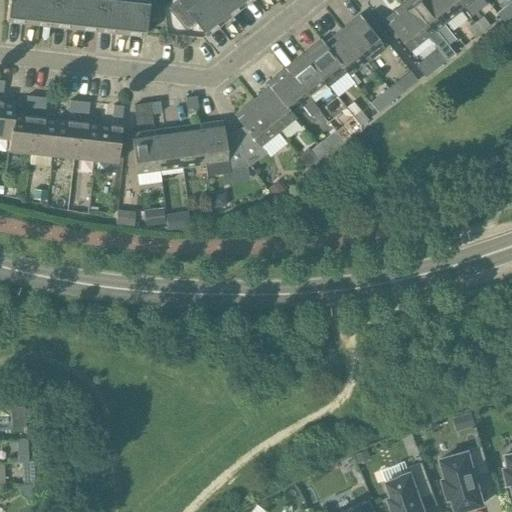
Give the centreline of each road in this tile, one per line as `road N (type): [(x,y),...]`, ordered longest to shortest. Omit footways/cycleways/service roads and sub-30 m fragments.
road 1 (tertiary): [(0,267),(109,288),(296,294),(417,276),(511,246)]
road 2 (residential): [(314,0),(210,80),(0,56)]
